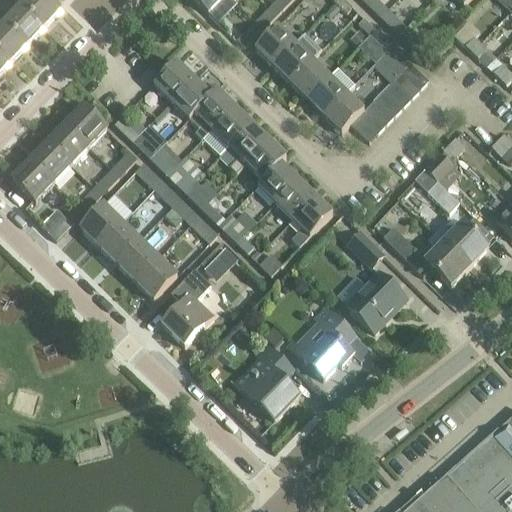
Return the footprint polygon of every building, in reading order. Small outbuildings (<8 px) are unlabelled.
[(29,0),(21,9),(45,31),(62,13),(48,0),(29,0)] [(190,0),(209,17),(225,0),(190,0)] [(295,0),(280,0),(279,1),(287,9),(295,0)] [(340,0),(335,6),(347,17),(353,11),(340,0)] [(455,0),(465,9),(473,0),(455,0)] [(511,0),(496,0),(511,14),(511,13),(511,0)] [(369,10),(380,21),(388,13),(376,2),(369,10)] [(261,19),(269,27),(281,15),(273,8),(261,19)] [(4,26),(27,49),(45,31),(21,9),(4,26)] [(400,25),(388,13),(380,21),(392,32),(400,25)] [(358,28),(369,39),(375,33),(364,22),(358,28)] [(468,23),(462,29),(475,41),(480,35),(468,23)] [(0,30),(0,56),(10,67),(27,49),(4,26),(0,30)] [(244,37),(252,45),(263,33),(255,26),(244,37)] [(255,53),(272,70),(295,47),(277,30),(255,53)] [(375,58),(381,51),(387,45),(375,33),(369,39),(370,39),(363,46),(375,58)] [(366,41),(360,34),(350,43),(357,50),(366,41)] [(290,87),(312,64),(322,54),(304,37),(295,47),(272,70),(290,87)] [(406,46),(417,57),(425,49),(413,38),(406,46)] [(475,41),(466,51),(472,57),(481,47),(475,41)] [(481,47),(472,57),(478,63),(487,53),(481,47)] [(0,77),(10,67),(0,56),(0,77)] [(393,62),(405,73),(410,67),(399,56),(393,62)] [(290,87),(307,104),(330,81),(312,64),(290,87)] [(154,89),(168,103),(171,106),(194,83),(176,66),(154,89)] [(410,67),(405,73),(402,76),(421,94),(429,85),(410,67)] [(500,83),(509,74),(503,68),(494,77),(500,83)] [(307,104),(324,120),(347,97),(355,89),(338,72),(330,81),(307,104)] [(500,83),(506,89),(511,83),(511,77),(509,74),(500,83)] [(402,76),(393,85),(412,103),(421,94),(402,76)] [(211,100),(194,83),(171,106),(189,122),(211,100)] [(393,85),(385,93),(403,112),(412,103),(393,85)] [(403,112),(385,93),(376,102),(395,121),(403,112)] [(217,94),(211,100),(189,122),(188,123),(200,134),(196,138),(202,144),(234,111),(217,94)] [(342,137),(350,129),(359,120),(364,114),(347,97),(324,120),(342,137)] [(386,129),(395,121),(376,102),(368,111),(386,129)] [(65,129),(89,152),(107,134),(83,110),(65,129)] [(251,128),(234,111),(202,144),(202,145),(204,143),(220,159),(228,149),(229,150),(251,128)] [(364,114),(359,120),(378,138),(386,129),(368,111),(364,114)] [(378,138),(359,120),(350,129),(369,147),(378,138)] [(115,129),(132,146),(138,140),(121,123),(115,129)] [(251,128),(229,150),(240,160),(230,171),(236,178),(269,145),(251,128)] [(65,129),(48,147),(72,170),(89,152),(65,129)] [(498,145),(507,154),(511,149),(511,146),(504,139),(498,145)] [(156,157),(138,140),(132,146),(150,163),(156,157)] [(449,149),(458,158),(464,152),(455,143),(449,149)] [(286,161),(269,145),(236,178),(237,178),(247,167),(264,183),(258,189),(259,190),(286,161)] [(507,154),(498,145),(492,152),(501,160),(507,154)] [(72,170),(48,147),(30,165),(54,188),(72,170)] [(449,149),(443,156),(453,164),(458,158),(449,149)] [(137,163),(129,155),(118,167),(126,175),(137,163)] [(150,163),(167,180),(173,174),(156,157),(150,163)] [(441,158),(425,173),(438,186),(439,184),(448,192),(461,178),(441,158)] [(276,207),(298,184),(281,168),(286,162),(286,161),(259,190),(276,207)] [(30,165),(12,184),(36,207),(54,188),(30,165)] [(136,176),(154,194),(162,186),(144,168),(136,176)] [(120,181),(112,173),(100,185),(108,193),(120,181)] [(189,190),(173,174),(167,180),(184,196),(189,190)] [(315,201),(298,184),(276,207),(293,223),(315,201)] [(162,186),(154,194),(173,212),(180,204),(162,186)] [(438,186),(429,194),(427,196),(450,218),(460,207),(438,186)] [(207,207),(189,190),(184,196),(201,213),(207,207)] [(83,203),(91,211),(102,199),(94,191),(83,203)] [(315,201),(293,223),(303,233),(292,244),(300,251),(333,218),(315,201)] [(173,212),(191,229),(199,221),(180,204),(173,212)] [(224,224),(207,207),(201,213),(219,230),(224,224)] [(65,221),(73,229),(84,217),(77,209),(65,221)] [(80,233),(99,251),(128,221),(120,213),(114,218),(104,209),(80,233)] [(494,224),(506,235),(511,241),(511,210),(510,209),(494,224)] [(141,244),(123,227),(129,222),(128,221),(99,251),(117,269),(141,244)] [(199,221),(191,229),(202,240),(210,232),(199,221)] [(230,230),(224,224),(219,230),(236,247),(242,241),(248,235),(236,223),(230,230)] [(489,252),(474,238),(463,227),(451,238),(442,229),(435,238),(470,272),(489,252)] [(414,254),(393,233),(383,242),(405,263),(414,254)] [(372,272),(383,260),(360,238),(349,250),(372,272)] [(470,272),(435,238),(427,245),(436,254),(425,266),(451,291),(470,272)] [(253,253),(242,241),(236,247),(248,258),(253,253)] [(117,269),(136,286),(159,262),(141,244),(117,269)] [(271,258),(260,269),(271,280),(282,268),(271,258)] [(154,304),(168,290),(178,280),(159,262),(136,286),(154,304)] [(185,351),(199,337),(215,319),(198,304),(212,288),(195,272),(184,284),(170,298),(171,299),(174,296),(183,305),(161,328),(185,351)] [(349,312),(360,324),(375,338),(387,325),(384,322),(403,303),(406,306),(407,305),(378,277),(366,289),(369,292),(349,312)] [(288,349),(308,370),(323,384),(339,368),(342,371),(354,359),(345,351),(355,341),(341,327),(325,311),(315,321),(326,332),(304,353),(294,343),(288,349)] [(272,329),(263,339),(275,350),(284,341),(272,329)] [(267,371),(258,381),(244,395),(231,383),(231,384),(275,427),(300,401),(292,394),(288,394),(282,388),(295,374),(267,347),(255,359),(267,371)] [(511,511),(511,423),(411,511),(511,511)]
